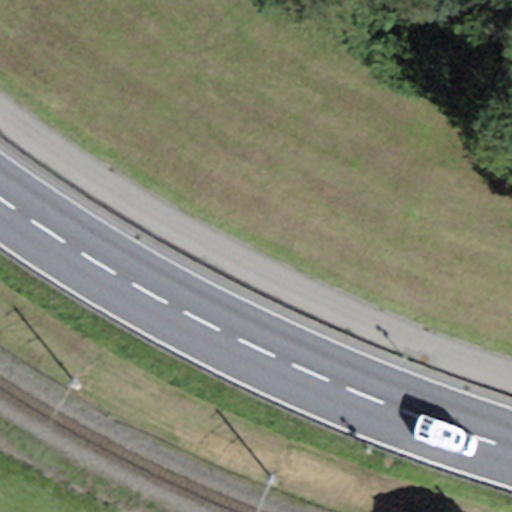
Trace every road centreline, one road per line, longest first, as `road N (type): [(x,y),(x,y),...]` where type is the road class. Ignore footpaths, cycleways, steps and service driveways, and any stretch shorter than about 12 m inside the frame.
road 1 (track): [(511,377),(264,277),(79,175),(0,115)]
road 2 (primary): [(0,192),(103,263),(242,339),(511,447)]
